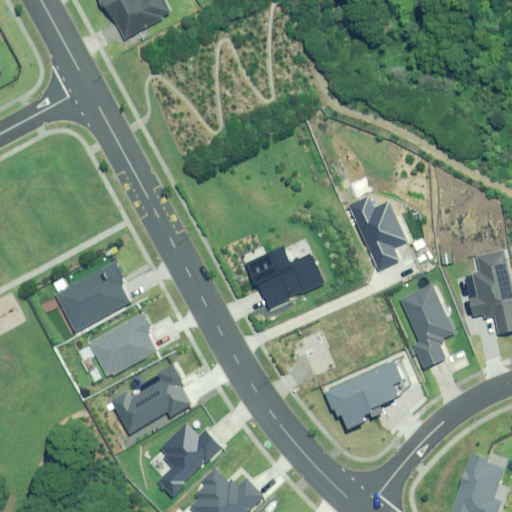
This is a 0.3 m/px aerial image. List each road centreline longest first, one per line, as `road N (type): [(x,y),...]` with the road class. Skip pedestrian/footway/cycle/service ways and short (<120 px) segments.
road 1 (tertiary): [(87,85),(245,375),(295,445),(360,510)]
road 2 (residential): [(360,510),(435,427),(511,382)]
